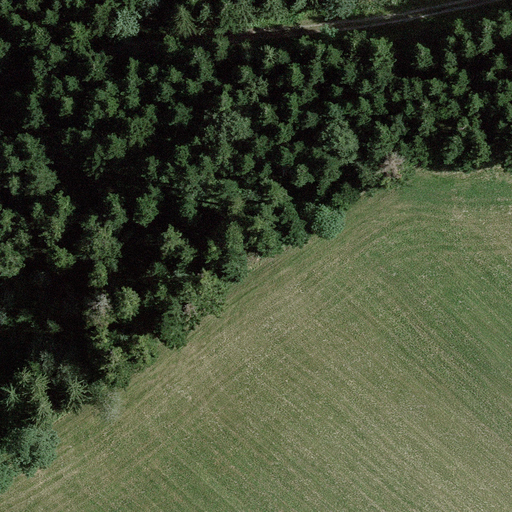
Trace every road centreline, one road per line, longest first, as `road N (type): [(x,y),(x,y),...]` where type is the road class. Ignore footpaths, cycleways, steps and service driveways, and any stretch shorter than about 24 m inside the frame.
road 1 (track): [(0,464),(181,307),(365,173),(482,0)]
road 2 (track): [(481,0),(328,29),(130,51),(0,87)]
